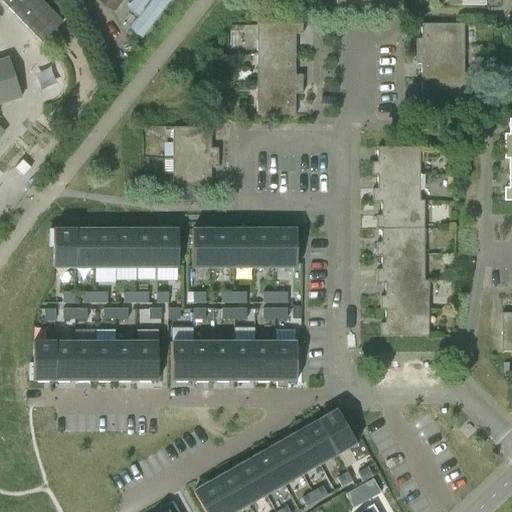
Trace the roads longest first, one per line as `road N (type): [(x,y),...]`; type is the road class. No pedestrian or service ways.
road 1 (residential): [(33,399),(289,398)]
road 2 (residential): [(482,254),(479,129),(351,125)]
road 3 (residential): [(338,204),(246,204),(245,142),(337,141)]
road 4 (residential): [(129,505),(267,428),(289,398)]
road 5 (residential): [(348,385),(338,362),(338,204)]
road 6 (residential): [(458,394),(482,254)]
road 7 (residential): [(351,125),(351,32),(384,31)]
